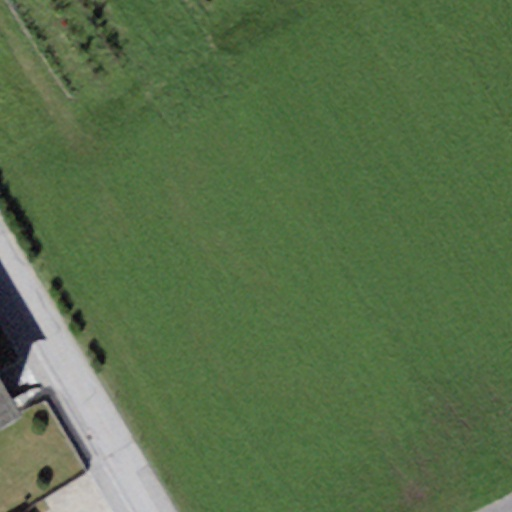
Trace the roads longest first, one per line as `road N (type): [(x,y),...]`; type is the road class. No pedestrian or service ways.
road 1 (track): [(0,165),(275,0)]
road 2 (residential): [(0,255),(147,511)]
